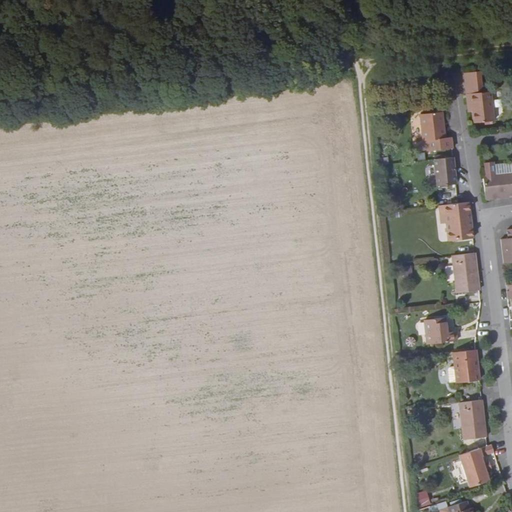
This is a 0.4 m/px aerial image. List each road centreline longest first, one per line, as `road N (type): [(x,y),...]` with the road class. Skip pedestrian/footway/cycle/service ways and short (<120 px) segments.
road 1 (residential): [(511,482),(482,216)]
road 2 (residential): [(455,82),(468,184),(482,216)]
